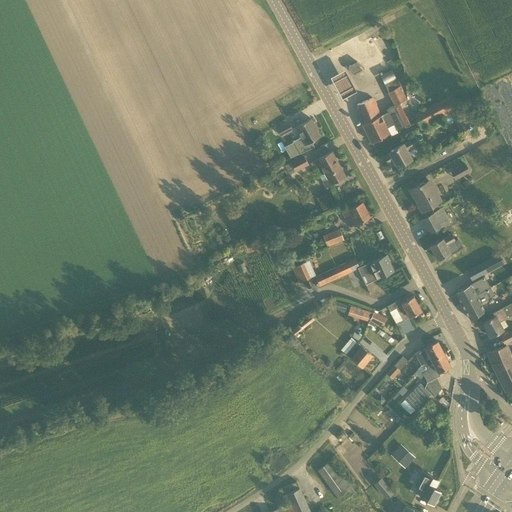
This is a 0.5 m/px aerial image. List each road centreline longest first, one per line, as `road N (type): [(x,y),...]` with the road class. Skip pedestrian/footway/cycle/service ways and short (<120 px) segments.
road 1 (secondary): [(448,316),(272,0)]
road 2 (residential): [(448,316),(403,344),(297,466),(230,511)]
road 3 (unknown): [(422,270),(395,293),(322,291),(240,328),(188,326)]
